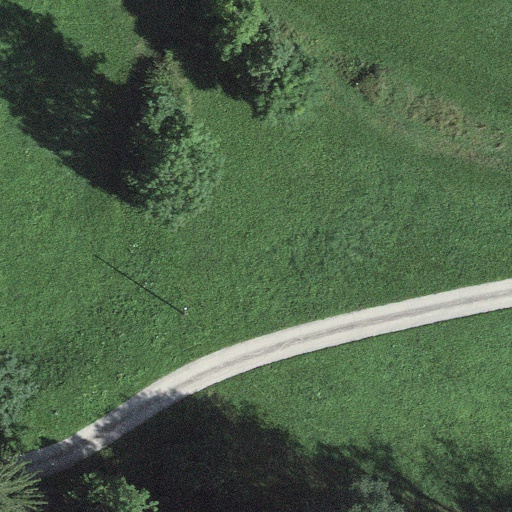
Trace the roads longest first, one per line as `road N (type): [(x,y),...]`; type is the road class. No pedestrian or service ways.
road 1 (track): [(511,293),(253,353),(159,394),(76,446),(0,475)]
road 2 (track): [(177,0),(391,118),(511,162)]
